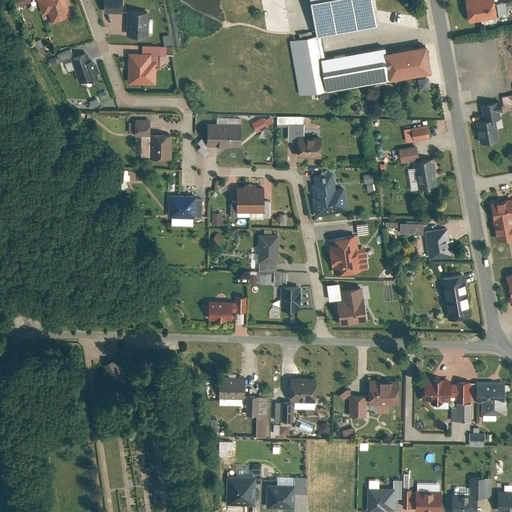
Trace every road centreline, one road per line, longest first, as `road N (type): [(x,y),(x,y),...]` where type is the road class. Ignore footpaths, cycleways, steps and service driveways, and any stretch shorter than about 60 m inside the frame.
road 1 (residential): [(88,0),(126,99),(189,102),(195,166),(284,173),(298,198),(321,339)]
road 2 (residential): [(7,333),(321,339)]
road 3 (residential): [(437,0),(469,187)]
road 4 (residential): [(321,339),(505,346)]
road 5 (residential): [(469,187),(498,328)]
